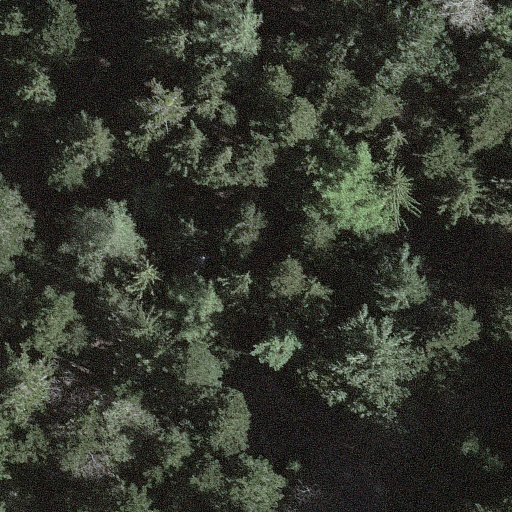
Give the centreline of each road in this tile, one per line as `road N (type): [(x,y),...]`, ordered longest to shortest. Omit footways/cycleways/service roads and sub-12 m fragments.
road 1 (track): [(371,511),(325,456),(218,382),(176,342),(153,300),(78,0)]
road 2 (track): [(379,0),(410,19),(511,26)]
